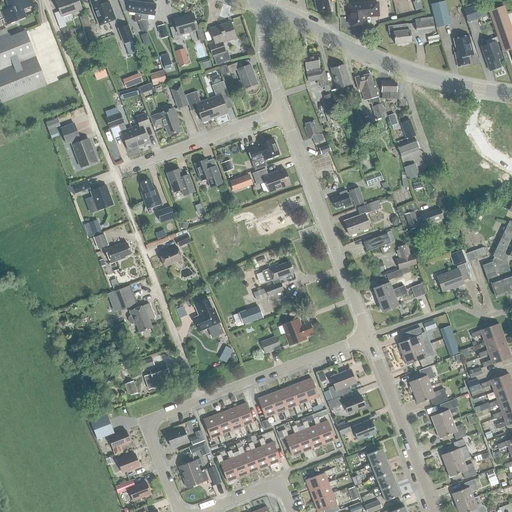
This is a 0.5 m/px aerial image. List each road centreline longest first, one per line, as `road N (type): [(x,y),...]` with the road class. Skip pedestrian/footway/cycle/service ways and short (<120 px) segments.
road 1 (residential): [(179,511),(148,436),(153,418),(368,336)]
road 2 (tertiary): [(269,8),(410,72),(511,94)]
road 3 (unclassified): [(368,336),(282,110)]
road 4 (unclassified): [(435,511),(368,336)]
road 5 (residential): [(120,170),(282,110)]
